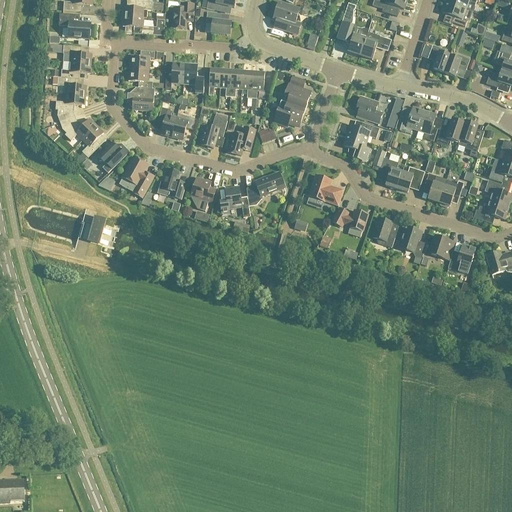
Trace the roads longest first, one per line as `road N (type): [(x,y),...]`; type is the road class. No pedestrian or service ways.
road 1 (secondary): [(99,511),(26,333),(0,242)]
road 2 (residential): [(309,152),(237,172),(147,148),(112,108),(115,46)]
road 3 (residential): [(511,232),(488,236),(372,197),(338,163),(309,152)]
road 4 (residential): [(253,38),(236,50),(115,46)]
road 5 (residential): [(511,125),(398,89)]
